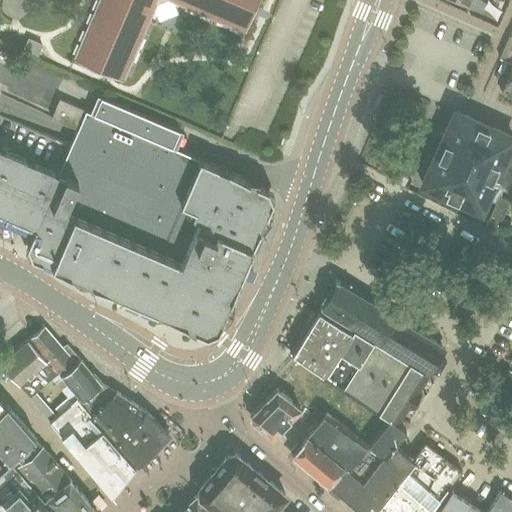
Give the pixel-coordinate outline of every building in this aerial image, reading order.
[(100,0),(75,60),(121,79),(154,1),(157,0),(175,0),(245,30),(251,16),(255,7),(257,0),(100,0)] [(511,62),(500,90),(511,94),(511,35),(502,57),(511,61),(511,62)] [(172,145),(179,129),(100,94),(93,111),(58,96),(51,114),(77,125),(69,145),(58,170),(47,165),(0,145),(0,210),(23,220),(34,225),(24,247),(26,252),(210,332),(215,329),(274,193),(272,189),(172,145)] [(506,186),(511,173),(511,139),(510,139),(511,135),(511,134),(454,109),(422,183),(480,209),(492,180),(506,186)] [(496,233),(509,199),(497,195),(485,228),(496,233)] [(441,344),(395,315),(395,314),(394,313),(393,313),(340,280),(336,278),(320,305),(323,307),(323,306),(428,370),(442,348),(441,344)] [(396,422),(427,373),(424,371),(356,328),(352,330),(318,309),(291,352),(356,396),(390,418),(391,418),(396,422)] [(54,366),(52,368),(55,371),(56,370),(84,403),(136,462),(166,431),(144,410),(113,389),(104,381),(101,384),(67,343),(63,347),(44,325),(29,336),(34,343),(32,344),(40,354),(42,352),(54,366)] [(27,338),(0,361),(29,395),(56,372),(55,371),(52,368),(40,354),(32,344),(27,338)] [(290,400),(275,387),(251,411),(251,416),(271,433),(296,406),(290,400)] [(60,434),(104,488),(109,494),(133,465),(86,410),(88,410),(75,395),(49,418),(61,433),(60,434)] [(34,435),(5,402),(0,407),(0,447),(9,457),(10,456),(34,435)] [(369,442),(348,426),(329,412),(325,409),(306,433),(291,450),(359,511),(370,511),(411,458),(395,444),(406,430),(391,418),(390,418),(369,442)] [(41,443),(34,435),(10,456),(60,511),(91,511),(92,505),(51,455),(41,443)] [(461,470),(441,455),(424,443),(404,471),(405,471),(373,511),(426,511),(447,486),(461,470)] [(289,511),(277,501),(284,493),(234,452),(226,452),(198,485),(198,494),(220,511),(289,511)] [(0,511),(57,511),(13,461),(3,470),(0,472),(0,511)] [(511,511),(511,496),(500,489),(487,511),(480,507),(451,488),(435,511),(511,511)] [(210,511),(194,494),(186,502),(185,501),(172,511),(210,511)]
